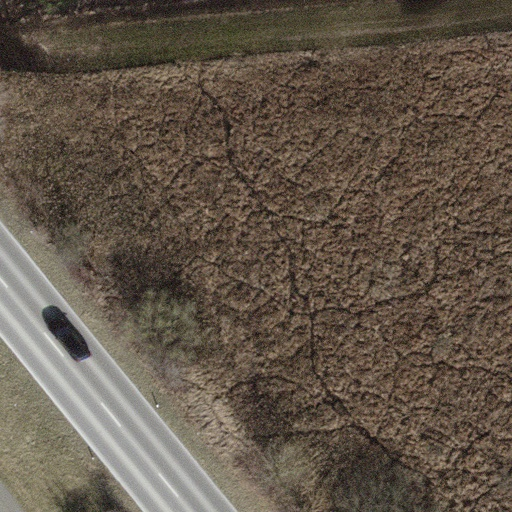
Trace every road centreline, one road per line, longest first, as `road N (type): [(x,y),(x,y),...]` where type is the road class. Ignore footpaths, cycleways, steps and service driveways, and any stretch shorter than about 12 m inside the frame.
road 1 (track): [(0,47),(251,33),(508,0)]
road 2 (secondary): [(0,278),(191,511)]
